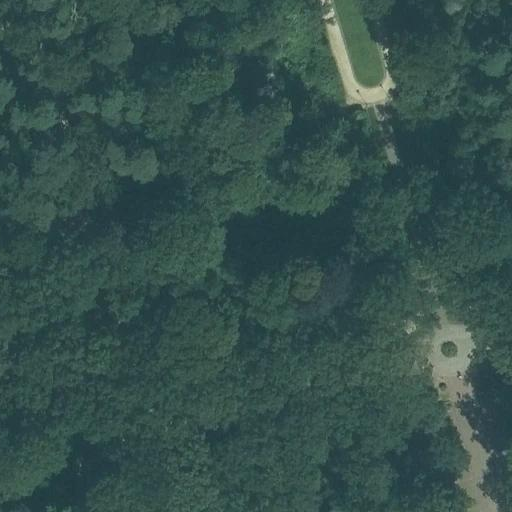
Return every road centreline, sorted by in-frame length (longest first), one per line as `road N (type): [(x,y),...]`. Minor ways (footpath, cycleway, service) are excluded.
road 1 (track): [(47,42),(159,434)]
road 2 (unclassified): [(159,434),(449,350)]
road 3 (unclassified): [(449,350),(498,511)]
road 4 (unclassified): [(159,434),(0,419)]
road 5 (track): [(104,432),(86,452),(0,484)]
